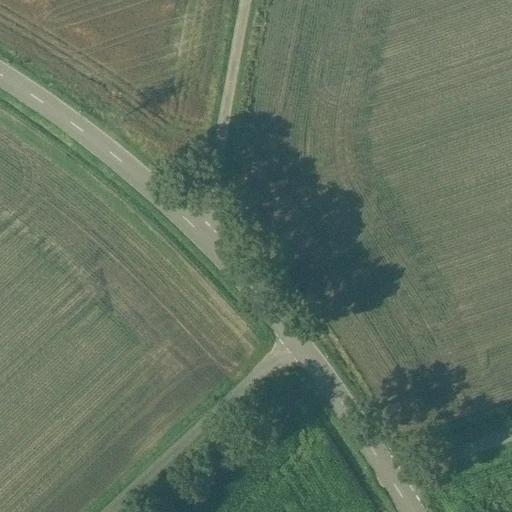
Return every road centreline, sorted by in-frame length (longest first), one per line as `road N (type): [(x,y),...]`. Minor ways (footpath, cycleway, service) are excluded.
road 1 (tertiary): [(0,76),(202,234)]
road 2 (unclassified): [(296,341),(110,511)]
road 3 (unclassified): [(202,234),(245,0)]
road 4 (tertiary): [(296,341),(388,476)]
road 5 (tertiary): [(202,234),(296,341)]
road 6 (unclassified): [(388,476),(511,434)]
